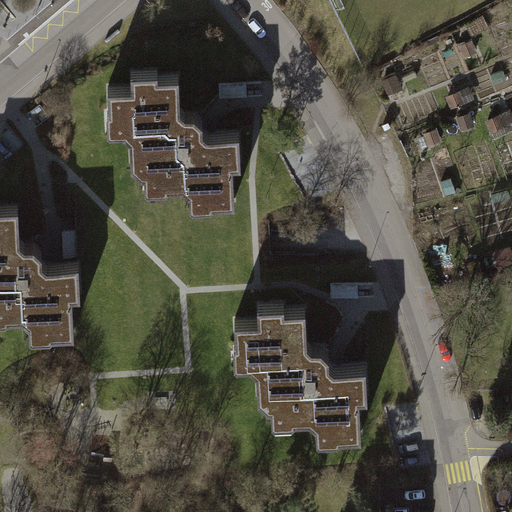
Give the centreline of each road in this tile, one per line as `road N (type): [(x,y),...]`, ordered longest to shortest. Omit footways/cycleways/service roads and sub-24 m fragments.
road 1 (residential): [(249,0),(315,90),(394,239),(438,363),(468,511)]
road 2 (residential): [(0,84),(98,0)]
